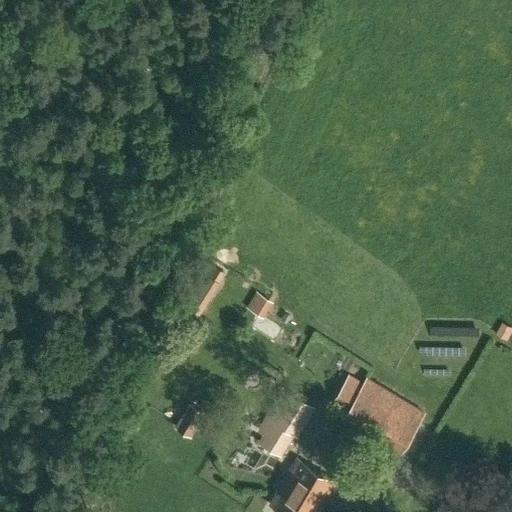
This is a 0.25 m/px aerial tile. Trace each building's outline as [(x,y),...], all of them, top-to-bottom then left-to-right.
[(222,290),(233,270),(215,261),(204,281),(222,290)] [(255,291),(246,306),(262,315),(272,300),(255,291)] [(346,409),(404,444),(424,412),(366,377),(346,409)] [(264,431),(259,440),(270,446),(282,453),(287,444),(295,432),(298,434),(315,406),(312,404),(283,387),(259,428),(264,431)] [(205,411),(190,401),(175,425),(191,434),(205,411)] [(298,458),(270,503),(284,511),(317,511),(336,480),(298,458)]
